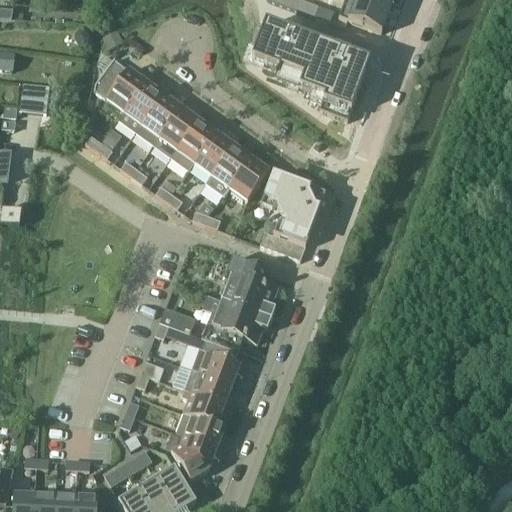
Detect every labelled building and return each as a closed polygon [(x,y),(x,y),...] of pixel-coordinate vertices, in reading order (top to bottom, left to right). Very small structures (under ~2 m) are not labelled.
[(271,0),(269,7),(276,10),(280,0),(271,0)] [(284,0),(280,0),(276,10),(283,13),(288,1),(284,0)] [(346,0),(337,23),(381,39),(390,16),(355,4),(346,0)] [(356,0),(355,4),(390,16),(395,0),(356,0)] [(288,1),(283,13),(291,16),(295,4),(288,1)] [(295,4),(291,16),(299,18),(303,7),(295,4)] [(303,7),(299,18),(306,21),(311,10),(303,7)] [(311,10),(306,21),(314,24),(318,12),(311,10)] [(11,24),(12,14),(4,13),(2,23),(11,24)] [(264,29),(250,67),(276,76),(273,83),(299,92),(298,96),(323,105),(319,117),(347,128),(369,68),(341,58),(316,49),(290,39),(264,29)] [(75,38),(74,43),(78,47),(83,47),(87,44),(88,39),(85,35),(79,34),(75,38)] [(123,46),(117,35),(103,42),(108,53),(123,46)] [(0,56),(0,73),(12,75),(14,58),(0,56)] [(93,96),(105,105),(123,117),(145,87),(113,64),(94,90),(93,96)] [(22,87),(18,115),(46,118),(49,91),(22,87)] [(162,99),(145,87),(123,117),(123,118),(117,126),(134,138),(162,99)] [(152,151),(180,112),(162,99),(134,138),(152,151)] [(4,111),(3,120),(16,122),(17,113),(4,111)] [(152,151),(170,163),(198,125),(180,112),(152,151)] [(2,124),(1,133),(14,135),(15,125),(2,124)] [(193,168),(215,137),(198,125),(170,163),(188,175),(193,168)] [(120,143),(110,136),(103,146),(113,153),(120,143)] [(193,168),(210,180),(211,181),(233,150),(215,137),(193,168)] [(84,149),(95,157),(101,149),(90,141),(84,149)] [(106,164),(112,156),(101,149),(95,157),(106,164)] [(223,202),(229,193),(251,163),(233,150),(211,181),(210,180),(204,189),(223,202)] [(269,176),(251,163),(229,193),(247,206),(269,176)] [(136,174),(125,166),(119,174),(130,182),(136,174)] [(147,182),(136,174),(130,182),(141,189),(147,182)] [(0,185),(7,187),(8,179),(0,178),(0,185)] [(291,247),(297,249),(304,252),(324,199),(271,179),(259,212),(261,212),(271,215),(277,213),(283,226),(277,229),(273,239),(272,240),(278,242),(284,245),(291,247)] [(167,186),(162,193),(171,199),(176,192),(167,186)] [(160,191),(154,199),(165,207),(171,199),(160,191)] [(182,207),(171,199),(165,207),(176,215),(182,207)] [(2,211),(0,226),(19,228),(21,214),(2,211)] [(191,225),(204,230),(207,221),(195,216),(191,225)] [(220,225),(207,221),(204,230),(216,234),(220,225)] [(259,250),(266,253),(271,240),(264,237),(259,250)] [(272,240),(271,240),(266,253),(273,256),(278,242),(272,240)] [(284,245),(278,242),(273,256),(279,258),(284,245)] [(284,245),(279,258),(286,260),(291,247),(284,245)] [(286,260),(292,263),(297,249),(291,247),(286,260)] [(304,252),(297,249),(292,263),(299,266),(304,252)] [(226,278),(230,279),(221,305),(270,324),(274,313),(270,312),(276,296),(262,291),(267,277),(232,264),(226,278)] [(200,282),(185,276),(180,287),(195,293),(200,282)] [(208,297),(203,312),(216,316),(221,302),(208,297)] [(266,334),(270,324),(221,305),(211,331),(207,329),(201,343),(207,345),(237,356),(242,343),(256,348),(262,333),(266,334)] [(183,320),(165,313),(159,329),(168,332),(177,335),(183,320)] [(194,324),(183,320),(177,335),(189,339),(194,324)] [(154,341),(163,344),(168,332),(159,329),(154,341)] [(233,367),(237,356),(207,345),(203,355),(199,354),(191,375),(232,390),(236,379),(243,381),(247,372),(233,367)] [(163,373),(145,366),(140,379),(149,382),(158,386),(163,373)] [(228,402),(232,390),(191,375),(183,395),(184,395),(232,413),(235,404),(228,402)] [(149,382),(140,379),(135,391),(144,395),(149,382)] [(188,404),(183,418),(224,433),(225,433),(217,430),(221,419),(228,422),(232,413),(184,395),(181,402),(188,404)] [(130,407),(125,419),(134,423),(139,410),(130,407)] [(176,438),(183,441),(224,456),(227,448),(220,445),(224,433),(183,418),(175,438),(176,438)] [(120,432),(129,435),(134,423),(125,419),(120,432)] [(221,465),(224,456),(183,441),(180,450),(171,455),(190,486),(209,474),(214,462),(221,465)] [(137,442),(127,448),(131,455),(141,448),(137,442)] [(145,456),(138,460),(145,471),(152,467),(145,456)] [(131,464),(138,475),(145,471),(138,460),(131,464)] [(25,464),(24,472),(36,473),(36,465),(25,464)] [(131,479),(138,475),(131,464),(125,468),(131,479)] [(36,465),(36,473),(48,473),(48,465),(36,465)] [(66,466),(65,474),(77,475),(78,467),(66,466)] [(78,467),(77,475),(89,476),(89,467),(78,467)] [(118,473),(124,483),(131,479),(125,468),(118,473)] [(174,471),(155,483),(172,511),(188,511),(196,507),(174,471)] [(2,473),(0,479),(0,509),(5,510),(13,475),(2,473)] [(118,487),(124,483),(118,473),(111,477),(118,487)] [(111,477),(104,481),(111,492),(118,487),(111,477)] [(172,511),(155,483),(136,494),(147,511),(172,511)] [(147,511),(136,494),(118,506),(121,511),(147,511)] [(34,501),(33,511),(54,511),(55,502),(55,498),(34,497),(34,501)] [(13,500),(12,511),(33,511),(34,501),(13,500)] [(55,502),(54,511),(75,511),(76,504),(55,502)]
